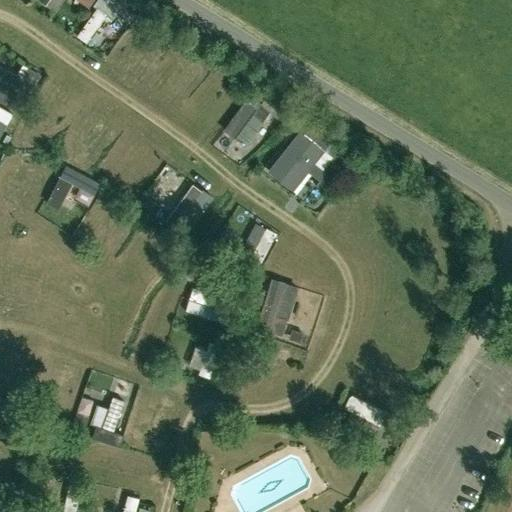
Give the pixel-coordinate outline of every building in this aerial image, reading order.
[(91,0),(90,0),(72,33),(84,39),(103,6),(91,0)] [(105,49),(116,58),(124,49),(133,56),(146,41),(126,24),(105,49)] [(160,82),(173,57),(160,50),(148,76),(160,82)] [(0,98),(3,103),(14,94),(2,79),(0,81),(0,98)] [(58,95),(49,108),(59,114),(67,101),(58,95)] [(246,138),(253,114),(240,110),(233,134),(246,138)] [(68,139),(83,150),(101,125),(86,114),(68,139)] [(287,135),(264,168),(281,180),(304,147),(287,135)] [(11,156),(5,179),(18,182),(23,159),(11,156)] [(354,170),(348,180),(371,192),(377,182),(354,170)] [(74,197),(82,184),(60,171),(45,197),(53,201),(60,189),(74,197)] [(87,236),(108,202),(93,193),(72,228),(87,236)] [(114,257),(127,263),(145,227),(132,220),(114,257)] [(260,252),(271,229),(260,224),(249,247),(260,252)] [(185,300),(212,300),(212,288),(185,288),(185,300)] [(283,315),(278,332),(300,339),(306,322),(283,315)] [(184,343),(177,365),(206,374),(213,353),(184,343)] [(66,407),(75,362),(61,359),(57,378),(39,374),(34,401),(66,407)] [(372,428),(381,407),(342,390),(340,395),(320,386),(313,402),(372,428)] [(86,420),(109,427),(118,396),(107,392),(103,404),(92,401),(86,420)] [(140,430),(164,437),(173,407),(149,400),(140,430)] [(274,491),(306,476),(292,448),(266,461),(274,478),(269,481),(274,491)] [(258,501),(248,475),(224,484),(234,510),(258,501)] [(68,511),(76,482),(64,479),(57,511),(68,511)] [(120,495),(115,511),(136,511),(140,501),(120,495)]
